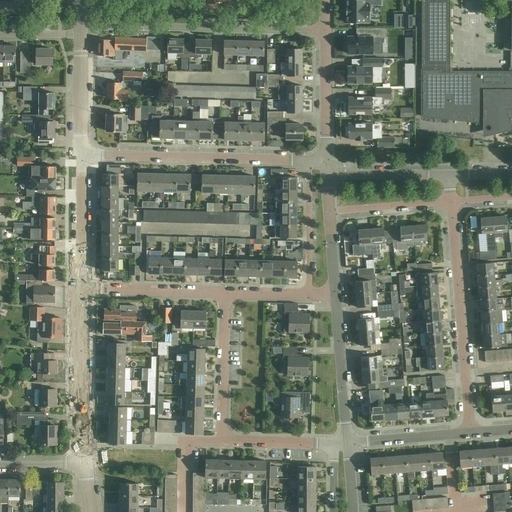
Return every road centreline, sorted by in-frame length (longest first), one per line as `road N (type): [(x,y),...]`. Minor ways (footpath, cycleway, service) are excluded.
road 1 (residential): [(327,30),(81,25)]
road 2 (residential): [(471,432),(451,201)]
road 3 (residential): [(310,162),(80,154)]
road 4 (residential): [(83,464),(79,289)]
road 5 (residential): [(220,441),(224,293)]
road 6 (residential): [(347,443),(336,296)]
road 7 (residential): [(79,289),(224,293)]
road 8 (residential): [(328,169),(327,30)]
road 9 (residential): [(79,289),(80,154)]
road 10 (residential): [(310,162),(307,295)]
road 11 (residential): [(453,171),(328,169)]
road 12 (residential): [(347,443),(471,432)]
road 13 (residential): [(329,211),(451,201)]
